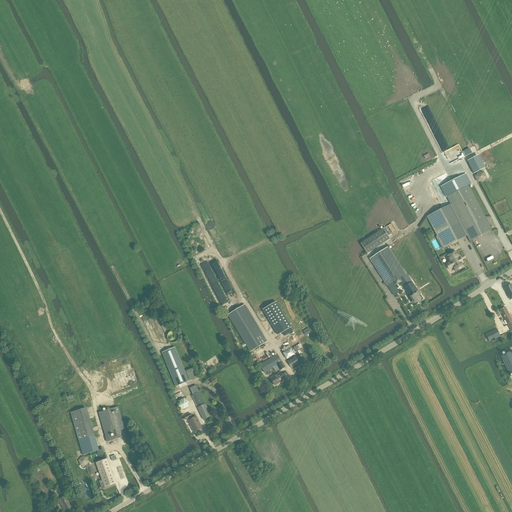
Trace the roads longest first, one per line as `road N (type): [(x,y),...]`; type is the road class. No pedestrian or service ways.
road 1 (unclassified): [(111,511),(511,271)]
road 2 (track): [(117,445),(105,448),(90,390),(51,326),(0,210)]
